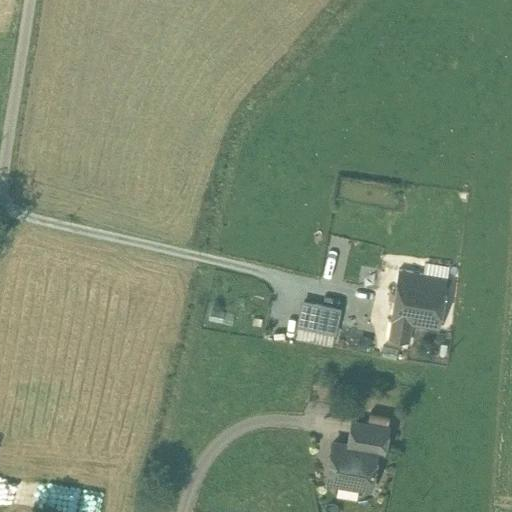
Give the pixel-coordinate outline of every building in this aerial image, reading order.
[(427,259),(424,273),(447,277),(449,263),(427,259)] [(398,269),(391,319),(392,319),(411,323),(439,328),(447,277),(424,273),(398,269)] [(331,341),(339,307),(301,298),(293,333),(331,341)] [(411,323),(392,319),(389,337),(408,341),(411,323)] [(388,427),(352,421),(348,445),(377,450),(384,452),(388,427)] [(348,445),(333,442),(326,480),(370,488),(377,450),(348,445)] [(0,478),(0,501),(65,505),(66,481),(0,478)]
